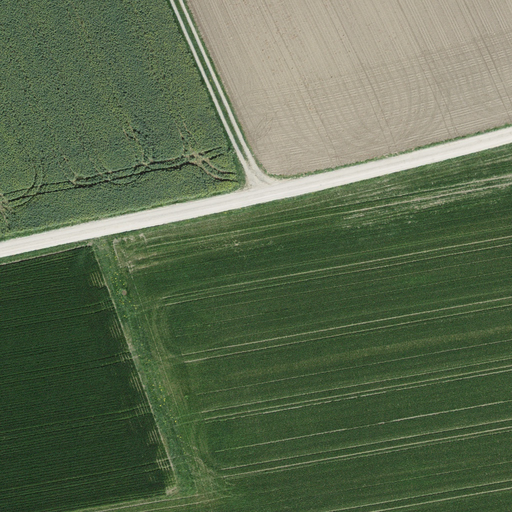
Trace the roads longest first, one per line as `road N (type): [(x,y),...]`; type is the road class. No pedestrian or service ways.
road 1 (track): [(0,250),(511,132)]
road 2 (track): [(176,0),(262,192)]
